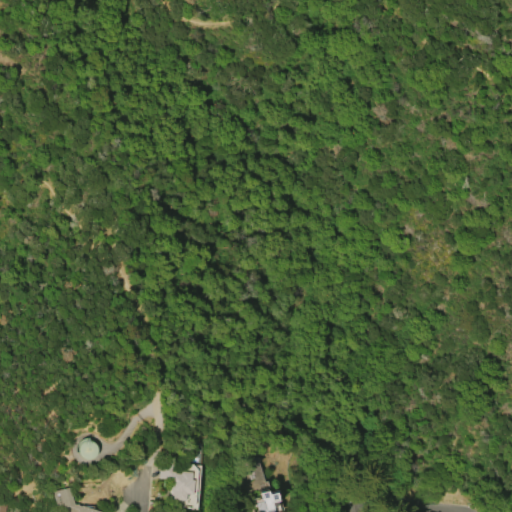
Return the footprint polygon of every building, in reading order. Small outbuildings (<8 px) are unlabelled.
[(77,451),(77,448),(78,445),(80,443),(83,441),(86,440),(89,440),(92,441),(94,443),(96,446),(97,449),(96,453),(95,455),(92,458),(89,459),(86,459),(83,459),(80,457),(78,454),(77,451)] [(192,480),(191,494),(185,493),(184,500),(171,499),(172,491),(169,491),(170,479),(157,478),(158,464),(171,465),(171,468),(174,469),(174,473),(180,473),(180,471),(190,472),(190,480),(192,480)] [(99,511),(62,511),(61,505),(54,506),(51,491),(68,487),(72,504),(80,507),(80,505),(92,506),(92,510),(99,511)] [(278,490),(280,500),(272,510),(265,511),(262,502),(256,503),(254,501),(255,498),(261,497),(259,490),(266,489),(268,491),(278,490)] [(6,511),(0,511),(0,500),(8,502),(6,511)]
